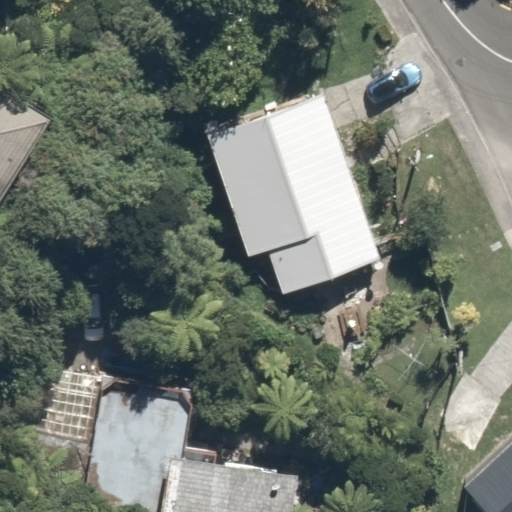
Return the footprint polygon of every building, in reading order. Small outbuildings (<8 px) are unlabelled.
[(0,180),(46,105),(0,76),(0,180)] [(254,237),(272,287),(374,251),(314,79),(193,121),(235,244),(254,237)] [(158,511),(164,448),(170,382),(88,375),(76,511),(158,511)] [(453,471),(507,422),(475,388),(422,438),(453,471)] [(507,422),(453,471),(490,511),(511,511),(511,418),(507,422)] [(299,511),(304,460),(164,448),(158,511),(299,511)]
